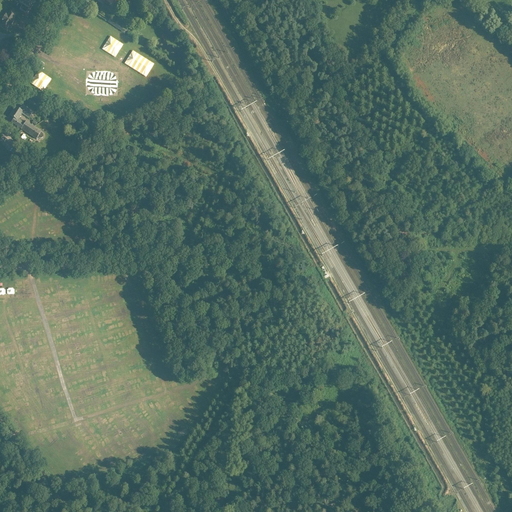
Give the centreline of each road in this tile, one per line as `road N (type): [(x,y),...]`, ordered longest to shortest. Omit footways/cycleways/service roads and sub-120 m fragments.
road 1 (track): [(392,511),(133,261),(0,267)]
road 2 (track): [(224,105),(374,371)]
road 3 (track): [(446,511),(374,371),(352,393),(294,415)]
road 4 (unclassified): [(133,261),(0,131)]
road 5 (track): [(241,367),(150,511)]
